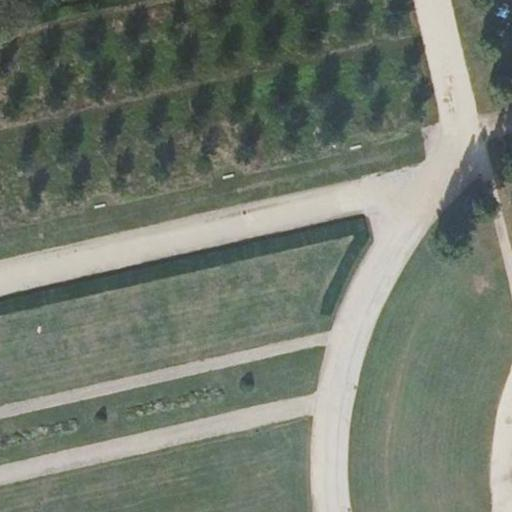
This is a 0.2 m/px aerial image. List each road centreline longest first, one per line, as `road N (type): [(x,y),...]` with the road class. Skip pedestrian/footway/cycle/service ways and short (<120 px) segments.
road 1 (track): [(346,511),(349,398),(365,331),(457,137),(426,0)]
road 2 (track): [(0,288),(435,189)]
road 3 (track): [(0,415),(365,331)]
road 4 (track): [(0,478),(349,398)]
road 5 (track): [(503,511),(499,455),(511,393)]
